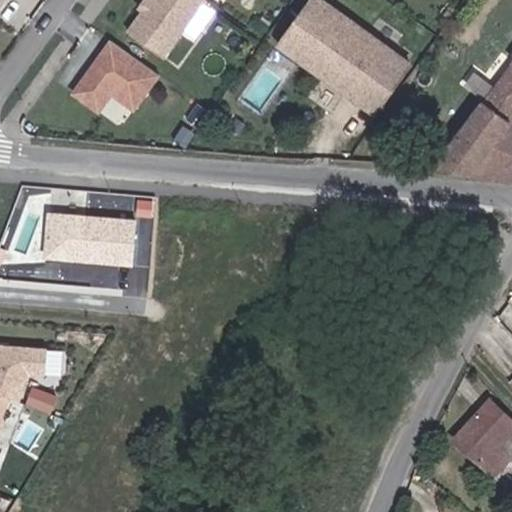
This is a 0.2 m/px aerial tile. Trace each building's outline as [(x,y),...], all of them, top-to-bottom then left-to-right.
[(213,0),(161,0),(160,2),(144,25),(178,50),(213,0)] [(315,0),(298,24),(394,92),(430,40),(371,0),(315,0)] [(173,66),(127,33),(89,86),(114,104),(127,86),(148,101),(173,66)] [(511,66),(437,165),(511,174),(511,66)] [(455,104),(465,84),(447,75),(437,94),(455,104)] [(149,135),(157,102),(136,101),(128,133),(149,135)] [(149,135),(164,137),(185,105),(157,102),(149,135)] [(160,186),(147,185),(145,201),(159,202),(160,186)] [(139,249),(143,206),(57,199),(53,243),(139,249)] [(17,236),(8,233),(2,247),(11,251),(17,236)] [(0,375),(18,382),(28,386),(37,359),(52,360),(54,334),(0,329),(0,375)] [(40,373),(35,388),(59,397),(64,382),(40,373)] [(0,430),(18,382),(0,375),(0,430)] [(497,464),(511,444),(511,408),(488,391),(457,434),(497,464)]
